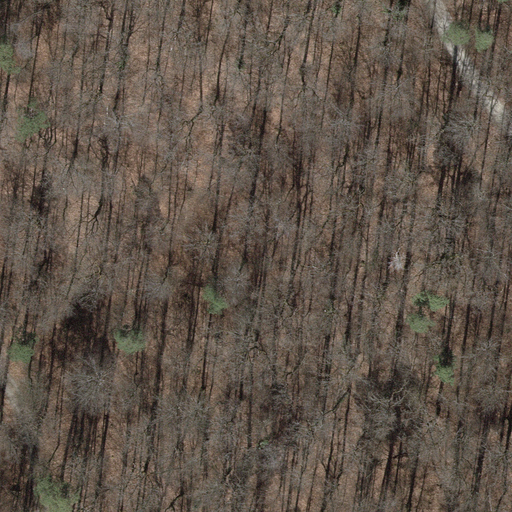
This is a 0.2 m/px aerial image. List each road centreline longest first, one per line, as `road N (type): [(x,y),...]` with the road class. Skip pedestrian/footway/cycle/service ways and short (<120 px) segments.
road 1 (track): [(0,372),(39,454),(46,511)]
road 2 (track): [(431,0),(444,53),(511,117)]
